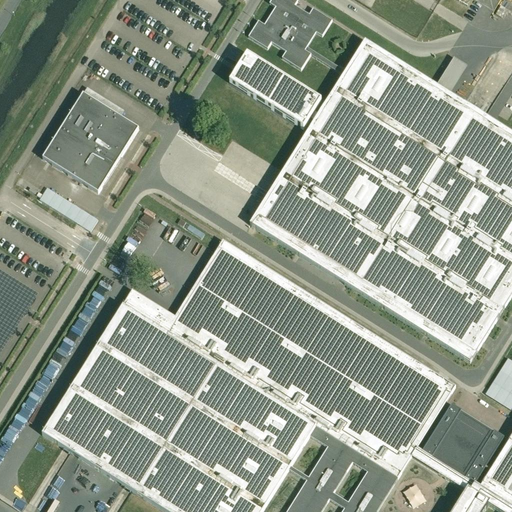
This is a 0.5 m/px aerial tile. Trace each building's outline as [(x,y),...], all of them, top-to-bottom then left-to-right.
[(315,122),(250,226),(470,364),(511,297),(511,134),(365,43),(346,73),(307,49),(316,34),(322,38),(332,22),(313,10),(309,16),(295,7),(299,1),(297,0),(272,0),(269,5),(275,9),(265,26),(258,22),(248,38),(268,50),(271,44),(286,53),(282,59),(301,72),(311,56),(343,77),(319,116),(315,122)] [(236,74),(229,84),(303,131),(311,119),(315,122),(319,116),(315,113),(321,103),(247,56),(241,67),(236,74)] [(98,195),(139,130),(83,95),(42,160),(98,195)] [(99,221),(48,189),(40,201),(91,233),(99,221)] [(205,236),(189,227),(186,231),(202,241),(205,236)] [(484,511),(488,507),(496,511),(511,511),(511,438),(480,489),(475,486),(504,440),(451,407),(422,453),(417,450),(456,388),(223,243),(175,319),(133,292),(42,436),(62,449),(82,461),(113,481),(131,492),(162,511),(484,511)] [(0,354),(38,294),(0,269),(0,354)]
